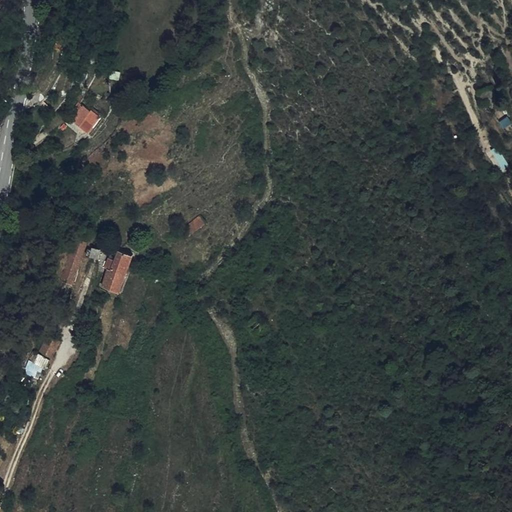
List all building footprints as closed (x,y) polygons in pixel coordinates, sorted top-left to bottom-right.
[(52,41),(50,55),(59,56),(61,44),(61,42),(52,41)] [(65,61),(68,45),(61,44),(59,56),(58,59),(65,61)] [(79,73),(75,83),(84,86),(87,76),(79,73)] [(70,124),(87,134),(97,117),(96,116),(98,113),(90,108),(88,111),(80,107),(78,110),(75,108),(68,119),(72,121),(70,124)] [(44,108),(41,112),(47,119),(51,115),(44,108)] [(202,218),(182,235),(189,243),(209,226),(202,218)] [(67,290),(85,248),(72,243),(55,286),(67,290)] [(110,256),(117,258),(119,248),(112,247),(110,256)] [(97,254),(89,254),(89,263),(97,262),(97,254)] [(105,275),(99,293),(118,298),(131,260),(118,256),(116,263),(108,261),(104,272),(105,275)] [(269,330),(261,320),(249,330),(256,340),(269,330)] [(47,343),(50,334),(42,332),(29,370),(39,373),(50,344),(47,343)]
